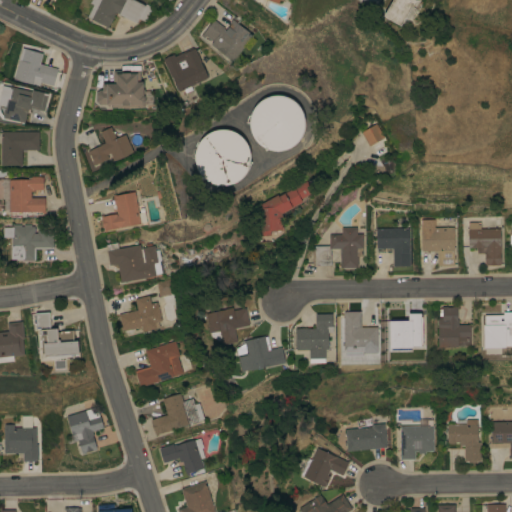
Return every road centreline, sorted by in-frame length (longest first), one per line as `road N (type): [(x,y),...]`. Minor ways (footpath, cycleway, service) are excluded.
road 1 (residential): [(86,47),(65,155),(103,348),(152,511)]
road 2 (residential): [(511,287),(314,290),(282,302)]
road 3 (tertiary): [(0,6),(86,47),(115,52),(164,35),(197,0)]
road 4 (residential): [(142,473),(113,483),(0,484)]
road 5 (residential): [(511,483),(380,484)]
